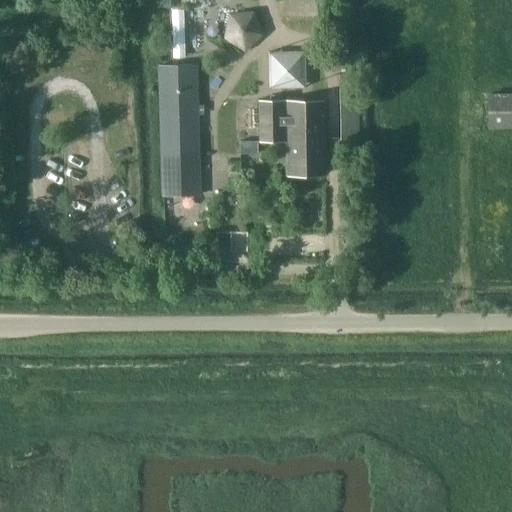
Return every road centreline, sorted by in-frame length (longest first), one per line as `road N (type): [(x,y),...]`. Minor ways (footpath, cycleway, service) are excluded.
road 1 (unclassified): [(0,326),(511,321)]
road 2 (track): [(466,109),(462,322)]
